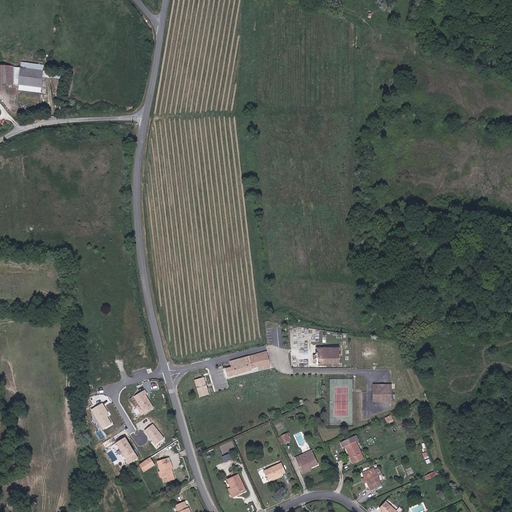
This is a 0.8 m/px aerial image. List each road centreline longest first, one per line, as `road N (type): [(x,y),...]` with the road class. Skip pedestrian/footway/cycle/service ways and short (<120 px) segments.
road 1 (tertiary): [(147,117),(140,235),(167,372)]
road 2 (unclassified): [(147,117),(41,124),(0,141)]
road 3 (tertiary): [(167,372),(214,511)]
